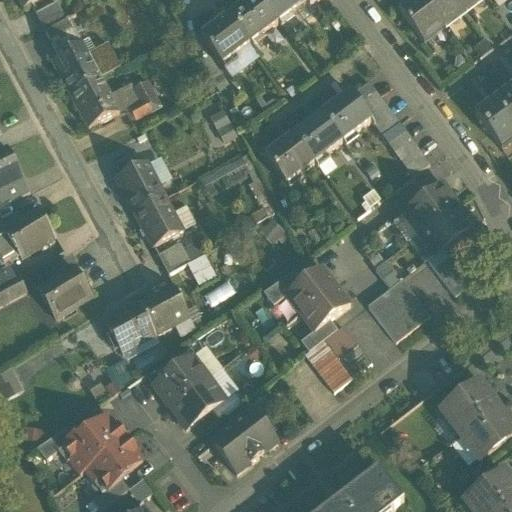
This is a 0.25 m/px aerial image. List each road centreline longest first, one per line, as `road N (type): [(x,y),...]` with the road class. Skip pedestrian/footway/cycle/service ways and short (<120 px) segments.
road 1 (residential): [(220,511),(511,280)]
road 2 (residential): [(0,34),(133,289)]
road 3 (residential): [(347,0),(486,174),(511,228)]
